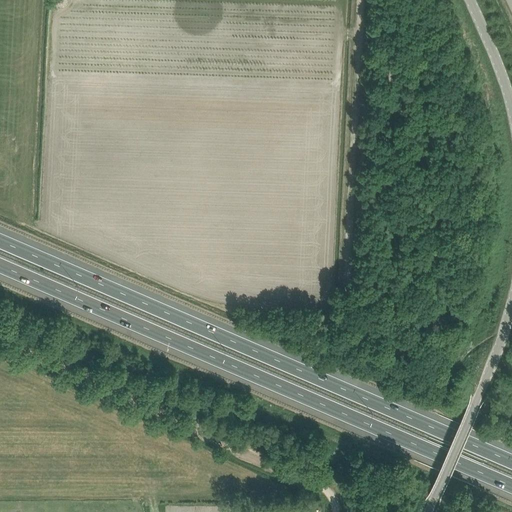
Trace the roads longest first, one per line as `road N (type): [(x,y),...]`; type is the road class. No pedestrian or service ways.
road 1 (motorway): [(0,263),(511,485)]
road 2 (motorway): [(511,454),(0,233)]
road 3 (track): [(0,340),(215,443)]
road 4 (unclassified): [(441,485),(511,305)]
road 5 (track): [(338,506),(215,443)]
